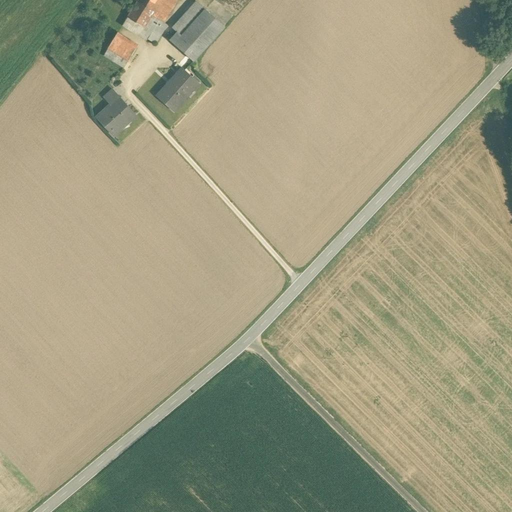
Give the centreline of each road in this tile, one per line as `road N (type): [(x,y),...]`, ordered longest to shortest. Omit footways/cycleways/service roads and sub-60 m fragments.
road 1 (unclassified): [(511,60),(249,339),(45,511)]
road 2 (track): [(420,511),(249,339)]
road 3 (track): [(0,115),(93,0)]
